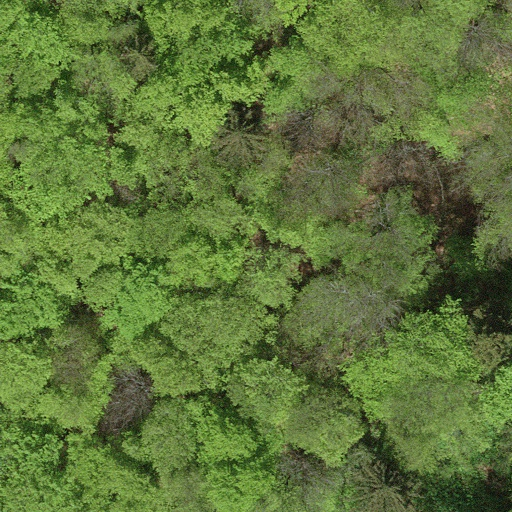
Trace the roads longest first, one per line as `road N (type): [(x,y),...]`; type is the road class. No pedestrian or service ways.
road 1 (track): [(511,117),(360,193),(306,258),(143,396),(0,477)]
road 2 (track): [(360,193),(0,377)]
